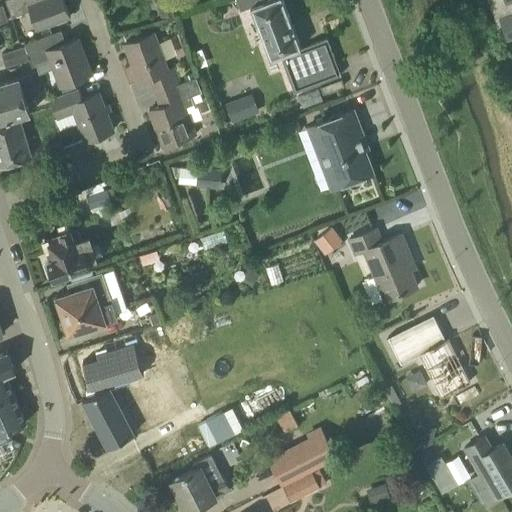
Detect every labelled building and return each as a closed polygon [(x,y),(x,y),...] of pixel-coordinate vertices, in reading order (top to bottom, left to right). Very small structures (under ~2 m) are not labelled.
[(37,29),(52,23),(70,16),(64,0),(6,0),(13,16),(30,10),(37,29)] [(154,0),(161,18),(177,13),(172,0),(154,0)] [(236,0),(241,10),(250,6),(270,59),(280,55),(294,92),(341,74),(327,37),(301,47),(295,32),(296,31),(293,23),(292,23),(282,0),(236,0)] [(511,0),(488,0),(498,25),(503,24),(508,37),(511,35),(511,0)] [(0,23),(8,21),(3,4),(0,5),(0,23)] [(168,69),(154,32),(124,43),(139,82),(150,78),(155,91),(180,82),(174,67),(168,69)] [(25,43),(26,46),(29,58),(32,66),(36,64),(50,59),(60,86),(92,73),(78,37),(57,45),(52,33),(25,43)] [(5,65),(29,58),(26,46),(2,53),(5,65)] [(37,91),(31,73),(19,76),(0,82),(0,110),(27,102),(24,95),(37,91)] [(196,77),(180,82),(155,91),(160,105),(149,109),(163,146),(193,135),(183,108),(193,104),(190,94),(201,91),(196,77)] [(83,98),(78,87),(49,98),(57,117),(74,111),(78,123),(85,140),(114,129),(99,92),(83,98)] [(235,99),(225,103),(232,121),(243,117),(235,99)] [(0,137),(23,130),(19,116),(30,113),(27,102),(0,110),(0,137)] [(350,110),(349,107),(348,108),(349,110),(306,126),(307,127),(329,186),(329,188),(347,182),(349,185),(353,187),(357,187),(360,185),(362,182),(362,179),(361,176),(374,172),(361,136),(364,135),(354,108),(350,110)] [(0,165),(31,156),(23,130),(0,137),(0,165)] [(48,155),(64,150),(63,147),(61,142),(45,147),(48,155)] [(175,183),(216,184),(217,167),(176,166),(175,183)] [(91,208),(111,201),(106,188),(86,196),(91,208)] [(71,230),(70,227),(60,231),(61,233),(44,239),(51,254),(47,257),(45,262),(49,274),(52,273),(54,277),(73,270),(73,273),(91,266),(88,258),(101,253),(98,243),(92,245),(88,235),(81,238),(77,227),(71,230)] [(331,227),(315,239),(325,253),(342,240),(331,227)] [(377,227),(348,239),(355,254),(364,250),(374,275),(384,297),(384,299),(418,285),(411,267),(410,268),(405,256),(411,253),(402,233),(383,241),(377,227)] [(69,333),(106,320),(116,317),(108,292),(121,288),(114,268),(69,284),(71,290),(56,295),(63,316),(61,321),(63,326),(68,329),(69,333)] [(436,344),(430,332),(407,343),(413,357),(419,354),(440,397),(471,382),(449,338),(436,344)] [(232,383),(273,374),(267,349),(226,358),(232,383)] [(6,374),(15,370),(7,350),(0,352),(0,374),(6,373),(6,374)] [(0,399),(14,393),(6,374),(6,373),(0,374),(0,399)] [(170,414),(155,385),(119,404),(109,386),(83,401),(107,448),(170,414)] [(0,442),(13,437),(10,429),(26,422),(14,393),(0,399),(0,442)] [(272,414),(282,432),(295,425),(286,407),(272,414)] [(488,430),(503,424),(496,407),(481,412),(488,430)] [(422,437),(420,446),(425,447),(428,445),(431,443),(433,444),(436,431),(424,428),(422,437)] [(486,435),(464,448),(472,460),(487,485),(481,488),(489,501),(511,487),(511,455),(504,441),(493,448),(486,435)] [(283,486),(311,471),(298,447),(287,453),(285,449),(268,458),(283,486)] [(187,510),(216,496),(230,488),(223,476),(211,453),(192,462),(195,467),(171,480),(187,510)] [(291,502),(320,486),(313,472),(312,471),(311,471),(283,486),(291,502)]
